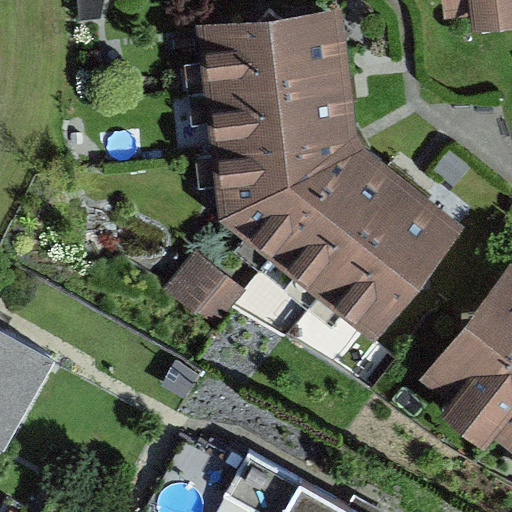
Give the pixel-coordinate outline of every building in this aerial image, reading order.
[(350,0),(217,0),(203,1),(226,201),(383,325),(473,210),(366,123),(350,0)] [(237,317),(253,269),(192,248),(175,297),(237,317)] [(511,261),(427,373),(511,437),(511,261)] [(0,438),(5,441),(55,350),(0,319),(0,438)] [(252,423),(234,485),(281,499),(299,437),(252,423)]
